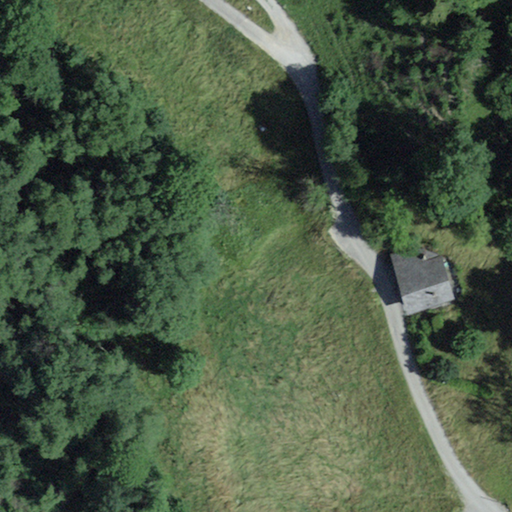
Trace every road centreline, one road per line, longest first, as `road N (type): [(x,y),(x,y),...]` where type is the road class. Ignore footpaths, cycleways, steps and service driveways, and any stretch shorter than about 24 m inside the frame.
road 1 (residential): [(307,85),(354,224),(383,273),(456,468),(500,511)]
road 2 (unclassified): [(307,85),(290,58),(213,0)]
